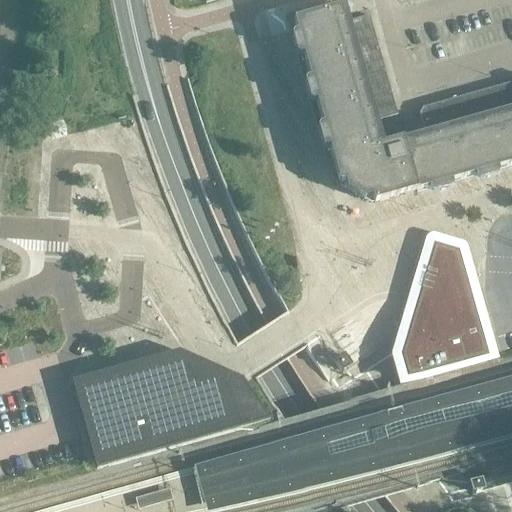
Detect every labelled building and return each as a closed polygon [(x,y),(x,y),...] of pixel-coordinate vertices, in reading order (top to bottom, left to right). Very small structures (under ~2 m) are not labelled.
[(346,35),(343,24),(339,10),(344,9),(344,8),(339,9),(286,24),(326,164),(332,162),(338,185),(344,184),(372,199),(373,205),(511,165),(511,84),(422,110),(419,115),(426,139),(404,146),(402,141),(378,148),(371,123),(368,112),(365,101),(362,90),(358,79),(355,68),(352,57),(349,46),(346,35)] [(346,35),(372,28),(368,17),(343,24),(346,35)] [(349,46),(375,39),(372,28),(346,35),(349,46)] [(352,57),(378,50),(375,39),(349,46),(352,57)] [(355,68),(381,61),(378,50),(352,57),(355,68)] [(49,77),(51,53),(38,52),(36,77),(49,77)] [(358,79),(384,72),(381,61),(355,68),(358,79)] [(362,90),(388,83),(384,72),(358,79),(362,90)] [(365,101),(391,94),(388,83),(362,90),(365,101)] [(368,112),(394,105),(391,94),(365,101),(368,112)] [(394,105),(368,112),(371,123),(397,116),(394,105)] [(390,357),(390,359),(397,387),(398,387),(399,387),(490,362),(498,360),(473,270),(466,247),(466,246),(465,245),(464,244),(463,243),(462,243),(460,242),(432,234),(431,234),(430,234),(429,235),(428,235),(427,236),(425,237),(425,238),(424,240),(409,291),(405,302),(391,349),(390,353),(390,355),(390,357)] [(266,421),(242,382),(173,354),(71,383),(95,469),(266,421)]
